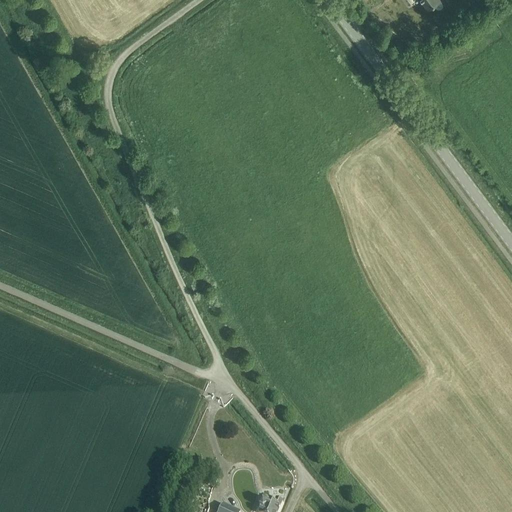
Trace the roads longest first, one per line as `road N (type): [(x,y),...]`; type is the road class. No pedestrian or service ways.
road 1 (unclassified): [(305,474),(226,384),(108,99),(123,55),(199,0)]
road 2 (tertiary): [(511,246),(317,0)]
road 3 (track): [(226,384),(0,288)]
